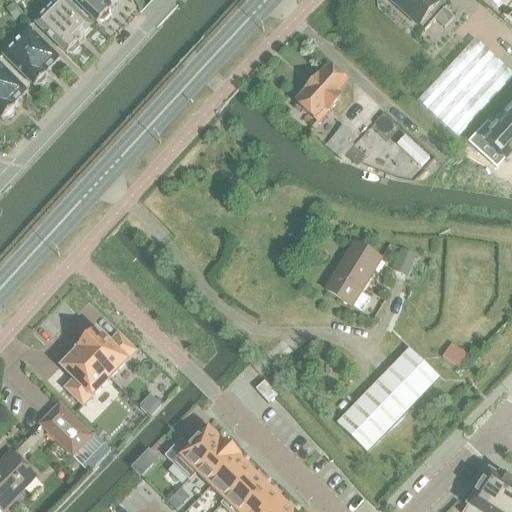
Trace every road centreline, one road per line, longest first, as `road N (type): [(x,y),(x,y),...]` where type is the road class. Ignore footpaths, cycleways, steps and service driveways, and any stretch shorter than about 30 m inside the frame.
road 1 (primary): [(0,288),(265,0)]
road 2 (unclassified): [(0,178),(172,0)]
road 3 (residential): [(216,397),(330,511)]
